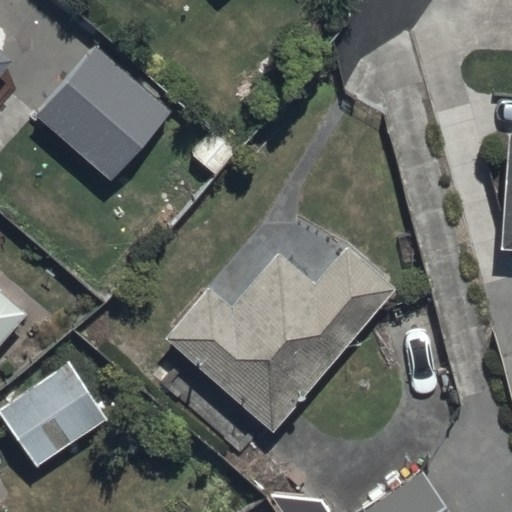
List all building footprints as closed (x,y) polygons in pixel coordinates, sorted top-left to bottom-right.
[(87,33),(34,108),(105,177),(159,100),(87,33)] [(503,242),(511,242),(511,127),(503,242)] [(396,283),(346,239),(313,276),(277,243),(229,298),(206,278),(164,326),(272,422),(396,283)] [(0,321),(19,300),(0,283),(0,321)] [(65,354),(0,399),(0,407),(38,462),(106,414),(65,354)] [(452,511),(420,463),(346,511),(452,511)]
